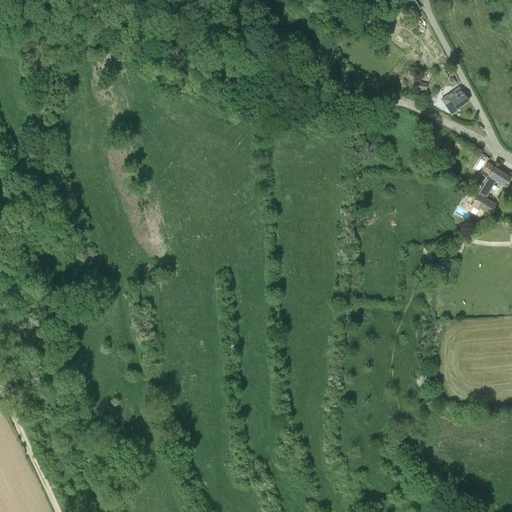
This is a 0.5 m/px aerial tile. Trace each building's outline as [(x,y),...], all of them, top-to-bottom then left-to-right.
[(368,15),(364,22),(371,26),(374,19),(368,15)] [(426,64),(431,61),(426,53),(422,56),(420,57),(425,64),(426,64)] [(415,91),(426,92),(427,83),(416,81),(415,91)] [(468,101),(459,87),(442,99),(452,115),(458,111),(456,108),(468,101)] [(487,178),(494,167),(487,163),(480,174),(487,178)] [(505,186),(511,178),(494,167),(487,178),(478,194),(484,198),(495,180),(505,186)] [(495,204),(484,198),(478,194),(472,203),(490,213),(495,204)] [(438,280),(450,281),(451,259),(440,259),(438,280)]
